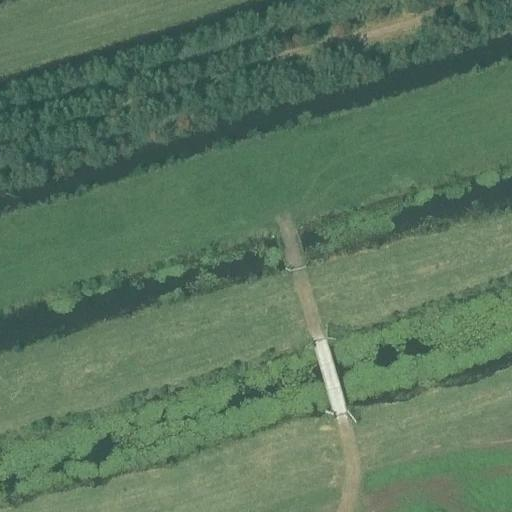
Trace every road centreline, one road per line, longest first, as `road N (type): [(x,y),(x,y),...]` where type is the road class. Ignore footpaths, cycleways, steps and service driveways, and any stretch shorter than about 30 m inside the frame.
road 1 (track): [(473,0),(0,144)]
road 2 (track): [(342,511),(354,467),(284,226)]
